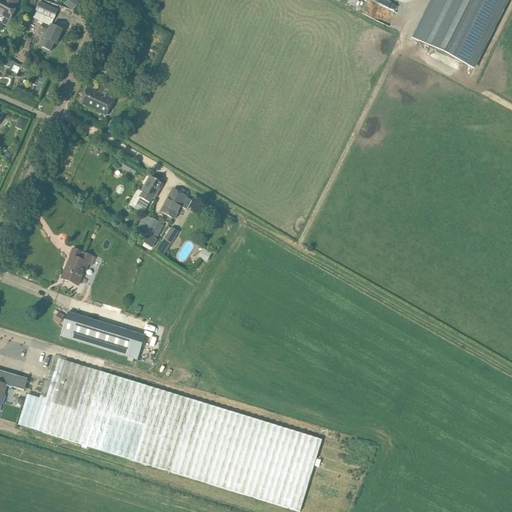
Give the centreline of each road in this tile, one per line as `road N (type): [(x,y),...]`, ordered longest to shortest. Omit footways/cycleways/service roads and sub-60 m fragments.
road 1 (unclassified): [(0,243),(105,0)]
road 2 (track): [(296,249),(413,16)]
